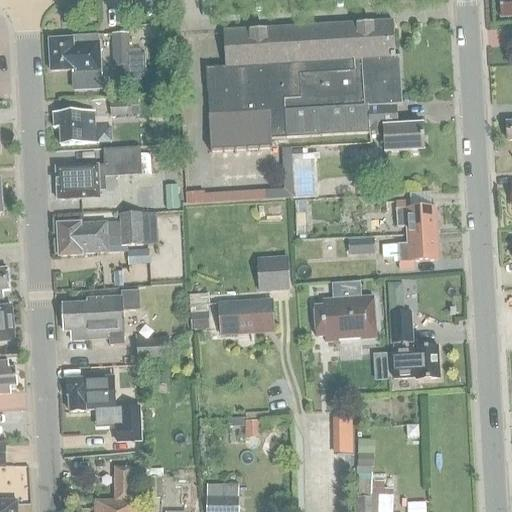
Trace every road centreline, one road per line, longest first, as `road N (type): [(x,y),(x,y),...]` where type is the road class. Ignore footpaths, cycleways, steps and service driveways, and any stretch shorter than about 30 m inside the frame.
road 1 (tertiary): [(498,511),(466,0)]
road 2 (residential): [(49,511),(24,0)]
